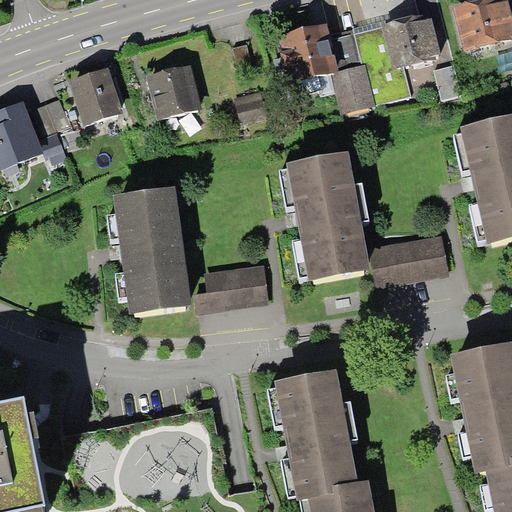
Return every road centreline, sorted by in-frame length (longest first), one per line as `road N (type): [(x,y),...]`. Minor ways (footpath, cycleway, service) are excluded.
road 1 (residential): [(0,329),(78,355),(154,365),(255,359),(511,311)]
road 2 (primary): [(41,42),(195,0)]
